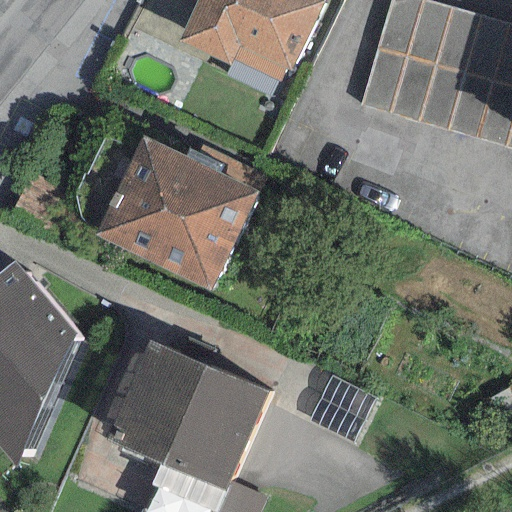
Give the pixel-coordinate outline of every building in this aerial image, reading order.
[(322,1),(320,0),(194,0),(175,40),(227,64),(231,56),(284,81),(322,1)] [(511,25),(423,0),(390,0),(359,107),(511,151),(511,25)] [(184,158),(141,137),(93,237),(208,292),(256,192),(217,173),(221,166),(187,150),(184,158)] [(13,261),(0,271),(0,451),(15,470),(75,334),(13,261)] [(268,392),(149,340),(111,428),(124,434),(118,448),(224,493),(228,483),(268,392)] [(376,399),(331,375),(307,421),(352,445),(376,399)] [(257,511),(264,497),(228,483),(224,493),(216,511),(257,511)]
